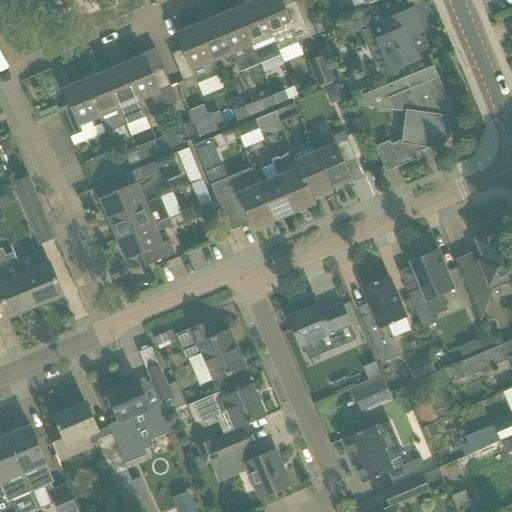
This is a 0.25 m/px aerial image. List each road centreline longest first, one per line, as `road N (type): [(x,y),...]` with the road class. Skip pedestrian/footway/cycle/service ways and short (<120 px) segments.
road 1 (residential): [(113,332),(3,72)]
road 2 (residential): [(250,276),(511,169)]
road 3 (residential): [(319,511),(331,478),(250,276)]
road 4 (residential): [(3,72),(163,7)]
road 5 (unclassified): [(511,147),(449,0)]
road 6 (residential): [(113,332),(130,316),(218,279),(250,276)]
road 7 (residential): [(0,378),(113,332)]
